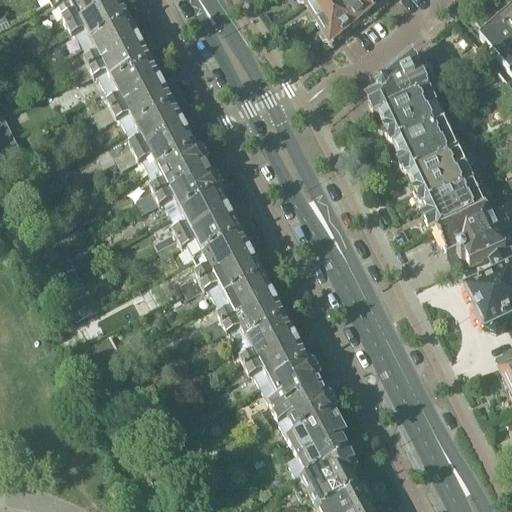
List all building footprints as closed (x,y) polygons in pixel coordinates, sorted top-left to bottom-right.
[(59,10),(78,0),(46,0),(53,13),(59,10)] [(66,33),(117,7),(115,2),(115,1),(114,0),(78,0),(59,10),(65,22),(61,24),(66,33)] [(299,0),(301,2),(301,9),(315,0),(299,0)] [(315,0),(301,9),(304,15),(310,18),(316,27),(358,0),(315,0)] [(329,49),(373,13),(367,4),(372,0),(358,0),(316,27),(316,35),(319,40),(326,44),(329,49)] [(82,53),(130,28),(121,12),(120,13),(117,7),(66,33),(72,44),(76,42),(82,53)] [(511,11),(498,24),(511,41),(511,11)] [(511,41),(498,24),(478,41),(511,81),(511,41)] [(130,28),(82,53),(88,64),(84,66),(85,69),(69,77),(73,84),(139,49),(137,44),(138,44),(130,28)] [(143,55),(139,49),(73,84),(76,91),(92,83),(94,86),(97,85),(103,96),(152,71),(144,55),(143,55)] [(471,63),(476,69),(485,61),(480,55),(471,63)] [(378,118),(430,94),(439,90),(426,61),(416,65),(413,57),(380,86),(378,88),(368,96),(370,101),(368,106),(373,117),(378,118)] [(152,71),(103,96),(109,107),(106,109),(107,111),(91,120),(95,127),(162,92),(159,87),(160,86),(152,71)] [(165,98),(162,92),(95,127),(99,134),(114,126),(116,129),(120,127),(126,138),(174,113),(166,97),(165,98)] [(445,125),(430,94),(378,118),(385,132),(385,134),(384,135),(384,137),(384,139),(385,140),(385,143),(387,145),(388,146),(389,147),(390,148),(392,149),(393,150),(445,125)] [(511,95),(502,100),(501,100),(510,119),(511,117),(511,95)] [(174,113),(126,138),(132,149),(128,151),(129,154),(114,163),(117,170),(184,135),(181,129),(182,129),(174,113)] [(2,122),(0,122),(0,144),(10,140),(2,122)] [(445,125),(393,150),(400,164),(399,166),(399,167),(399,169),(400,172),(400,174),(401,174),(402,176),(403,178),(404,179),(406,180),(408,181),(459,155),(445,125)] [(148,181),(195,156),(184,135),(117,170),(121,176),(136,168),(138,171),(142,169),(148,181)] [(14,146),(0,152),(0,163),(4,173),(22,164),(14,146)] [(459,155),(408,181),(415,195),(414,198),(414,199),(414,200),(414,203),(415,204),(415,206),(417,208),(418,210),(421,211),(423,212),(474,187),(466,170),(472,167),(465,152),(459,155)] [(138,212),(207,177),(204,171),(208,166),(203,156),(196,156),(195,156),(148,181),(153,192),(149,194),(150,197),(135,206),(138,212)] [(31,173),(16,181),(21,192),(36,184),(31,173)] [(217,199),(218,200),(223,195),(217,184),(210,183),(207,177),(138,212),(141,218),(157,210),(160,215),(164,212),(170,224),(217,199)] [(485,211),(474,187),(423,212),(426,219),(424,224),(429,235),(434,236),(485,211)] [(217,199),(170,224),(176,235),(171,237),(173,240),(163,245),(166,252),(228,220),(217,199)] [(511,230),(497,237),(485,211),(434,236),(447,262),(456,258),(458,262),(460,263),(465,261),(469,270),(489,262),(511,249),(511,230)] [(192,266),(241,242),(233,226),(232,226),(228,220),(158,257),(161,264),(180,254),(182,257),(186,255),(192,266)] [(241,242),(192,266),(198,277),(194,280),(195,283),(180,291),(184,298),(251,264),(248,258),(249,258),(241,242)] [(511,249),(489,262),(498,279),(465,296),(477,319),(475,324),(479,332),(485,334),(485,335),(488,334),(489,338),(497,340),(503,337),(506,330),(504,327),(511,323),(511,249)] [(55,281),(73,273),(69,264),(60,268),(54,255),(45,259),(49,269),(51,268),(52,272),(51,272),(55,281)] [(254,269),(251,264),(184,298),(187,305),(203,297),(204,300),(209,298),(214,309),(263,283),(255,269),(254,269)] [(60,281),(69,300),(84,292),(75,274),(60,281)] [(207,340),(274,306),(271,301),(272,300),(263,283),(214,309),(220,320),(216,322),(218,326),(203,333),(207,340)] [(73,308),(82,326),(94,320),(85,302),(73,308)] [(237,351),(286,327),(277,311),(277,312),(274,306),(207,340),(210,346),(224,338),(226,342),(231,340),(237,351)] [(286,327),(237,351),(243,363),(238,365),(239,367),(226,374),(230,382),(296,349),(293,343),(294,343),(286,327)] [(107,341),(90,350),(98,367),(116,358),(107,341)] [(296,349),(230,382),(234,389),(247,382),(249,385),(253,383),(259,395),(308,370),(300,354),(299,354),(296,349)] [(511,354),(495,363),(500,375),(511,369),(511,354)] [(309,369),(308,370),(259,395),(272,419),(322,394),(318,386),(320,381),(314,370),(309,369)] [(511,369),(500,375),(497,376),(511,407),(511,369)] [(110,396),(116,411),(126,406),(119,392),(110,396)] [(325,401),(322,394),(272,419),(286,445),(334,419),(335,419),(336,413),(330,402),(325,401)] [(129,431),(144,425),(135,406),(121,412),(129,431)] [(334,419),(286,445),(295,464),(287,468),(297,487),(349,460),(340,443),(345,440),(334,419)] [(274,463),(283,458),(277,448),(268,453),(274,463)] [(349,460),(297,487),(292,490),(301,508),(309,504),(313,511),(324,511),(359,495),(352,480),(355,479),(356,474),(349,460)] [(171,481),(153,490),(161,505),(179,495),(171,481)] [(369,511),(371,506),(365,495),(359,495),(324,511),(369,511)]
